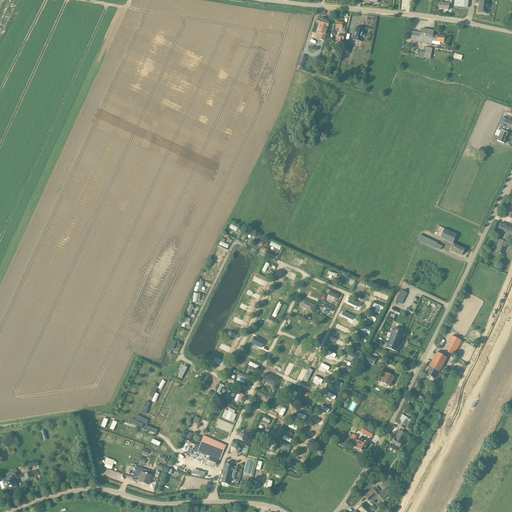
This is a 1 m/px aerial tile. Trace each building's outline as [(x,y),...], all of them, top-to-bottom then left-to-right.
[(448,10),(449,4),(449,0),(444,0),(444,4),(439,3),(438,9),(448,10)] [(454,0),(453,6),(468,8),(468,0),(454,0)] [(487,5),(487,0),(484,0),(485,0),(482,0),(480,0),(480,6),(479,6),(478,13),(487,14),(488,5),(487,5)] [(323,40),(329,23),(321,20),(317,32),(321,34),(319,39),(323,40)] [(336,31),(340,32),(340,29),(341,29),(341,32),(344,32),(345,26),(342,26),(342,23),(336,22),(336,28),(336,31)] [(364,29),(355,27),(352,40),(361,42),(362,37),(364,38),(365,34),(363,33),(364,29)] [(431,44),(432,41),(443,43),(444,36),(437,35),(436,37),(432,36),(433,30),(421,29),(420,33),(411,32),(410,41),(431,44)] [(431,59),(433,49),(426,47),(425,52),(420,51),(419,57),(424,58),(431,59)] [(301,55),(297,68),(302,69),(306,57),(301,55)] [(503,126),(511,129),(511,121),(510,121),(506,119),(503,126)] [(501,131),(497,141),(504,144),(508,134),(505,133),(506,130),(500,127),(499,130),(501,131)] [(498,231),(498,232),(498,233),(501,234),(502,233),(505,234),(503,241),(499,239),(495,251),(502,254),(509,237),(508,237),(509,236),(511,237),(511,234),(511,227),(501,223),(498,231)] [(453,244),(457,234),(444,229),(438,226),(434,234),(441,237),(440,238),(453,244)] [(259,239),(261,235),(258,234),(255,242),(267,247),(269,243),(259,239)] [(224,243),(225,239),(222,238),(219,245),(228,248),(229,244),(224,243)] [(270,245),(280,250),(282,246),(272,241),(270,245)] [(450,251),(461,256),(465,248),(454,243),(450,251)] [(211,258),(219,262),(222,256),(223,256),(226,251),(216,247),(211,258)] [(281,256),(287,259),(291,251),(284,248),(281,256)] [(297,253),(294,261),(302,264),(304,261),(306,261),(307,257),(297,253)] [(318,271),(319,268),(322,269),(323,266),(313,262),(311,268),(318,271)] [(287,272),(285,270),(281,277),(284,279),(282,281),(286,283),(292,271),(288,270),(287,272)] [(297,284),(301,275),(294,272),(290,281),(297,284)] [(261,287),(265,280),(260,276),(256,283),(261,287)] [(195,291),(197,291),(198,289),(202,290),(203,282),(197,280),(195,291)] [(358,285),(369,290),(371,286),(360,281),(358,285)] [(270,292),(275,294),(279,284),(275,282),(270,292)] [(314,283),(312,286),(322,291),(323,288),(314,283)] [(254,285),(249,298),(253,300),(258,287),(254,285)] [(285,286),(281,296),(288,298),(291,289),(285,286)] [(335,301),(336,298),(338,298),(339,294),(329,290),(327,298),(335,301)] [(397,298),(396,301),(398,302),(402,304),(407,293),(401,290),(400,291),(400,293),(398,295),(397,298)] [(387,298),(389,295),(380,291),(378,296),(384,299),(385,297),(387,298)] [(311,292),(308,299),(318,303),(321,296),(311,292)] [(267,299),(262,309),(266,310),(271,301),(267,299)] [(303,299),(300,307),(312,312),(315,304),(303,299)] [(350,300),(348,305),(356,309),(359,303),(350,300)] [(249,301),(243,312),(249,315),(255,305),(249,301)] [(278,315),(282,304),(278,302),(274,313),(278,315)] [(381,309),(383,310),(384,307),(374,302),(373,306),(376,308),(374,312),(379,314),(381,309)] [(346,312),(349,313),(348,316),(357,319),(359,312),(347,309),(346,312)] [(315,316),(314,320),(325,325),(326,320),(315,316)] [(350,326),(353,327),(355,321),(347,318),(344,327),(349,329),(350,326)] [(310,321),(305,332),(309,333),(314,323),(310,321)] [(295,325),(293,329),(297,330),(296,333),(298,334),(299,331),(301,332),(303,328),(295,325)] [(260,330),(270,336),(273,331),(263,326),(260,330)] [(393,329),(391,333),(403,338),(404,333),(403,332),(404,330),(396,327),(395,329),(393,329)] [(182,338),(184,330),(178,328),(175,336),(182,338)] [(256,333),(254,336),(264,341),(266,338),(256,333)] [(391,333),(389,338),(401,343),(403,338),(391,333)] [(448,342),(459,347),(462,342),(451,336),(448,342)] [(329,345),(338,348),(341,342),(332,338),(329,345)] [(389,338),(388,343),(399,347),(401,343),(389,338)] [(169,348),(173,350),(177,341),(172,339),(169,348)] [(248,348),(254,350),(256,342),(248,339),(247,343),(249,344),(248,348)] [(352,345),(362,351),(365,345),(355,339),(352,345)] [(286,340),(283,347),(291,350),(294,343),(286,340)] [(388,343),(386,348),(397,352),(399,347),(388,343)] [(225,344),(220,353),(228,357),(232,347),(225,344)] [(296,353),(302,356),(306,351),(300,347),(296,353)] [(349,361),(348,360),(347,359),(346,362),(354,366),(359,355),(350,351),(348,356),(351,358),(349,361)] [(438,372),(439,372),(447,358),(437,352),(429,367),(430,367),(426,374),(435,379),(438,372)] [(252,360),(259,363),(263,356),(255,353),(252,360)] [(277,353),(275,357),(280,359),(279,362),(285,365),(288,358),(277,353)] [(367,355),(364,361),(373,365),(376,359),(367,355)] [(169,368),(171,362),(168,361),(170,357),(165,356),(162,366),(169,368)] [(324,359),(335,365),(337,362),(326,356),(324,359)] [(217,369),(219,363),(223,364),(225,359),(218,357),(214,368),(217,369)] [(237,364),(242,366),(243,363),(246,364),(247,360),(240,358),(237,364)] [(290,368),(297,370),(300,363),(291,360),(290,364),(291,364),(290,368)] [(257,370),(259,365),(250,361),(248,365),(257,370)] [(350,372),(352,368),(343,363),(341,367),(350,372)] [(312,381),(316,382),(317,380),(320,381),(324,373),(317,370),(312,381)] [(382,376),(381,378),(382,378),(380,382),(390,387),(394,378),(385,373),(381,371),(379,374),(382,376)] [(237,377),(248,382),(250,378),(239,373),(237,377)] [(268,374),(265,381),(276,386),(279,379),(268,374)] [(223,394),(227,385),(221,383),(217,392),(223,394)] [(299,399),(302,393),(295,390),(293,397),(299,399)] [(258,391),(256,398),(268,403),(271,396),(258,391)] [(307,392),(305,396),(313,400),(315,396),(307,392)] [(238,393),(235,400),(238,402),(238,400),(242,401),(245,395),(238,393)] [(274,409),(277,398),(272,397),(269,407),(274,409)] [(230,422),(236,410),(230,407),(228,410),(226,409),(221,417),(230,422)] [(293,416),(300,419),(303,413),(296,410),(293,416)] [(323,423),(326,417),(321,414),(318,420),(323,423)] [(406,417),(402,423),(407,426),(410,422),(411,423),(412,421),(406,417)] [(248,433),(252,435),(255,427),(244,423),(242,427),(249,430),(248,433)] [(282,425),(276,435),(280,437),(285,427),(282,425)] [(360,432),(371,438),(374,432),(363,426),(360,432)] [(185,437),(191,439),(194,433),(188,431),(185,437)] [(392,442),(399,447),(406,435),(399,431),(392,442)] [(353,434),(350,440),(351,440),(351,441),(352,440),(354,441),(354,442),(358,444),(358,445),(356,448),(363,451),(368,443),(361,439),(360,438),(358,441),(356,439),(357,437),(353,434)] [(276,444),(278,438),(270,436),(268,441),(276,444)] [(126,440),(123,447),(129,450),(132,442),(126,440)] [(280,449),(289,452),(291,445),(282,442),(280,449)] [(231,447),(231,452),(237,454),(240,449),(237,445),(231,447)] [(207,465),(214,467),(217,460),(210,457),(207,465)] [(230,477),(232,477),(232,476),(233,476),(233,479),(236,480),(239,468),(234,467),(235,466),(224,464),(222,475),(223,475),(221,482),(229,484),(230,477)] [(25,474),(27,479),(39,475),(37,470),(25,474)] [(135,470),(133,476),(132,479),(136,480),(137,477),(140,478),(139,481),(149,485),(152,476),(135,470)] [(6,490),(16,486),(14,480),(15,479),(15,480),(20,478),(17,471),(13,473),(6,475),(8,479),(3,481),(6,490)] [(375,495),(377,493),(373,488),(364,495),(370,500),(375,496),(375,495)] [(381,501),(390,493),(386,488),(377,495),(381,501)] [(356,511),(354,511),(371,511),(373,510),(374,511),(376,508),(372,505),(370,507),(364,503),(357,511),(356,511)]
